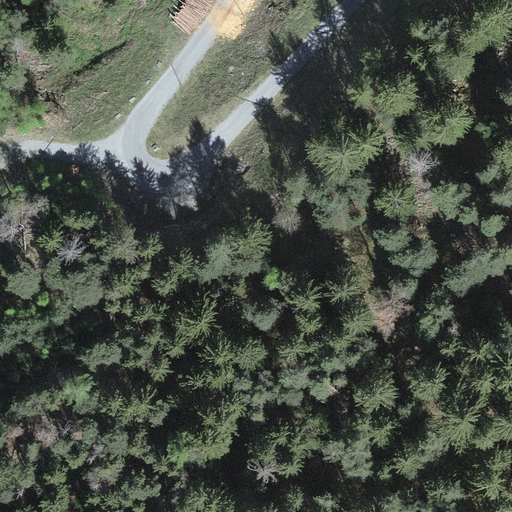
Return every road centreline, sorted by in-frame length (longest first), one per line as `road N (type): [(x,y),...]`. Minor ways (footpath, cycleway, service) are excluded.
road 1 (track): [(112,146),(158,177),(243,116),(355,0)]
road 2 (track): [(223,0),(169,86),(112,146),(24,153),(0,165)]
